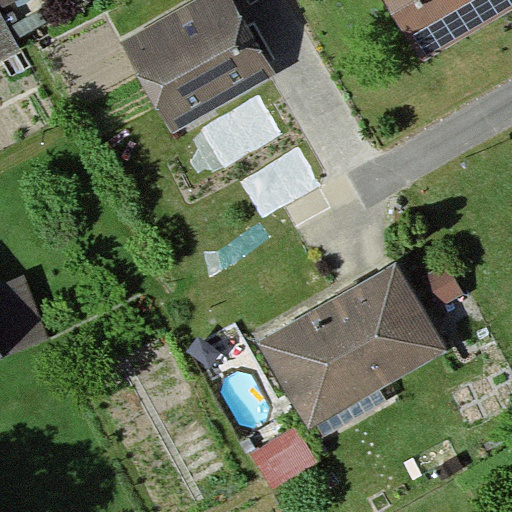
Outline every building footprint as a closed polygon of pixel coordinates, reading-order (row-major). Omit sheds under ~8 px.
[(0,0),(0,49),(20,41),(0,0)] [(257,0),(181,0),(132,24),(180,122),(290,68),(257,0)] [(511,0),(400,0),(433,59),(511,16),(511,0)] [(416,254),(273,323),(319,419),(463,349),(416,254)] [(0,284),(0,337),(18,330),(0,284)] [(258,440),(275,470),(317,446),(301,417),(258,440)]
